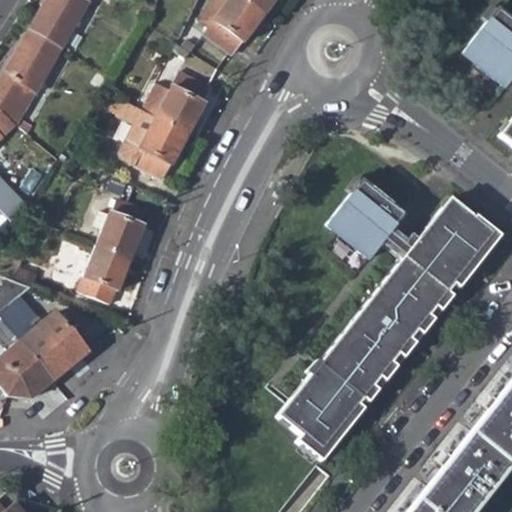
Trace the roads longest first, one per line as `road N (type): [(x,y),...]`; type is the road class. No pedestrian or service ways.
road 1 (secondary): [(129,427),(161,377),(227,203),(279,110),(308,84)]
road 2 (residential): [(511,315),(354,511)]
road 3 (residential): [(511,197),(358,82)]
